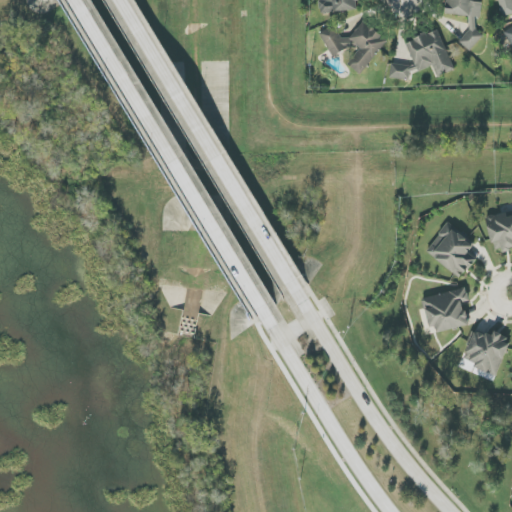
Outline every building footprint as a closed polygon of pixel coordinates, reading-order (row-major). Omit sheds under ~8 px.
[(324,0),(324,1),(320,0),(320,11),(357,12),(357,0),(324,0)] [(473,0),(447,0),(446,14),(468,16),(465,46),(476,47),(479,18),(482,18),(483,3),(474,2),(473,0)] [(511,0),(498,0),(503,17),(511,14),(511,0)] [(333,58),(356,46),(361,55),(350,60),(354,68),(386,51),(371,22),(341,38),(335,25),(320,33),(333,58)] [(456,71),(438,30),(430,33),(406,43),(414,63),(409,65),(391,64),(391,78),(410,79),(411,71),(420,72),(433,66),(437,75),(448,71),(456,71)] [(511,248),(511,214),(487,220),(495,253),(511,248)] [(426,251),(460,279),(477,259),(468,252),(476,244),(450,223),(426,251)] [(433,334),(469,326),(464,303),(470,302),(467,288),(424,298),(433,334)] [(497,375),(511,338),(495,332),(493,337),(474,330),(462,361),(497,375)]
